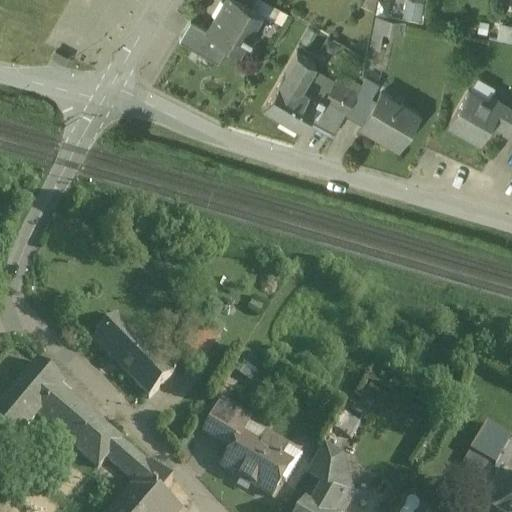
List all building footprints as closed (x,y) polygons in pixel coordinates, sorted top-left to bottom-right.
[(250,8),(235,0),(225,0),(207,31),(190,21),(178,40),(217,63),(227,44),(237,50),(245,36),(248,38),(251,35),(247,33),(258,13),(250,8)] [(254,0),(235,0),(250,8),(254,0)] [(278,9),(262,0),(254,0),(250,8),(258,13),(271,21),(278,9)] [(409,8),(392,5),(390,18),(407,22),(409,8)] [(468,15),(465,32),(487,37),(488,34),(490,19),(468,15)] [(405,24),(374,18),(368,49),(379,51),(382,35),(402,39),(405,24)] [(511,31),(500,29),(498,41),(511,43),(511,31)] [(315,65),(297,55),(283,78),(283,77),(263,110),(280,120),(283,115),(301,126),(318,98),(301,88),(315,65)] [(360,85),(340,73),(334,82),(356,95),(357,94),(359,90),(359,89),(360,85)] [(367,78),(359,89),(359,90),(357,94),(369,101),(379,85),(367,78)] [(356,95),(334,82),(324,100),(346,113),(356,95)] [(511,110),(490,98),(488,103),(468,91),(450,124),(480,142),(489,127),(495,117),(509,125),(504,134),(511,138),(511,110)] [(369,101),(357,94),(356,95),(346,113),(358,120),(369,101)] [(417,116),(381,95),(362,129),(381,140),(386,132),(402,142),(417,116)] [(346,113),(324,100),(310,123),(325,129),(333,134),(346,113)] [(310,272),(296,270),(294,282),(308,284),(310,272)] [(266,307),(255,299),(249,308),(261,315),(264,311),(266,307)] [(156,358),(117,317),(92,342),(131,382),(156,358)] [(197,329),(184,320),(175,333),(188,342),(197,329)] [(188,342),(185,347),(204,360),(216,342),(197,329),(188,342)] [(156,358),(131,382),(148,399),(173,375),(156,358)] [(36,363),(0,405),(0,437),(12,448),(13,448),(37,419),(63,389),(64,387),(36,363)] [(106,460),(122,441),(63,389),(37,419),(97,470),(106,460)] [(221,405),(220,404),(203,433),(231,450),(246,424),(248,421),(234,412),(232,416),(219,408),(221,405)] [(266,436),(260,447),(241,436),(247,425),(246,424),(231,450),(220,469),(271,499),(281,481),(282,479),(276,476),(283,464),(284,465),(285,462),(280,459),(286,448),(266,436)] [(511,440),(501,434),(495,443),(511,453),(511,440)] [(122,441),(106,460),(134,484),(149,467),(147,465),(148,464),(122,441)] [(339,456),(322,447),(305,475),(317,482),(325,486),(340,460),(339,456)] [(301,457),(286,448),(280,459),(285,462),(284,465),(283,464),(276,476),(282,479),(281,481),(285,483),(301,457)] [(340,460),(325,486),(317,482),(320,493),(310,509),(303,505),(299,511),(342,511),(350,498),(340,460)] [(134,484),(128,491),(131,493),(124,502),(121,499),(109,511),(174,511),(159,498),(158,498),(171,484),(148,464),(147,465),(149,467),(134,484)] [(511,511),(511,484),(495,511),(511,511)]
